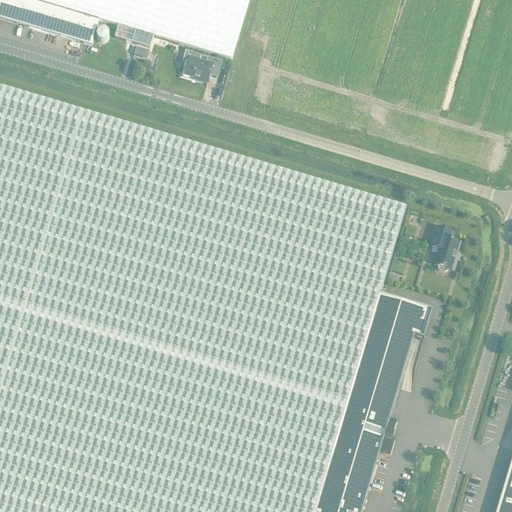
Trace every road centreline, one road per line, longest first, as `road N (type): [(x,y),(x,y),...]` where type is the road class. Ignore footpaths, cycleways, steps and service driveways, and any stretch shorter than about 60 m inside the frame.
road 1 (unclassified): [(0,49),(511,205)]
road 2 (unclassified): [(441,511),(511,276)]
